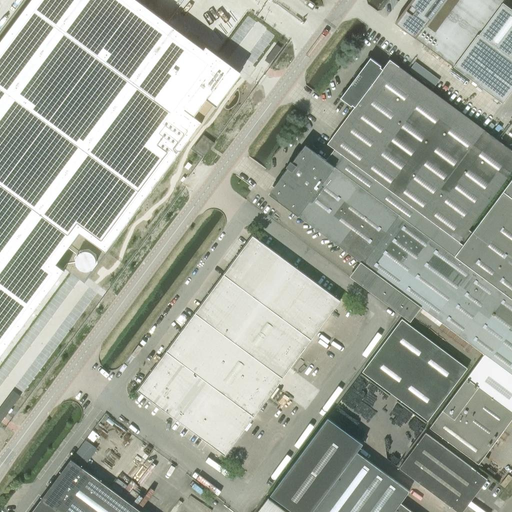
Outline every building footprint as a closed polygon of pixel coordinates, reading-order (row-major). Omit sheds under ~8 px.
[(0,356),(65,270),(56,263),(79,232),(106,251),(214,105),(237,75),(191,40),(137,0),(30,0),(0,41),(0,356)] [(146,0),(173,18),(181,11),(181,18),(194,34),(209,35),(218,28),(217,34),(214,36),(239,53),(245,48),(245,45),(249,41),(256,46),(261,42),(256,39),(257,37),(249,36),(252,30),(254,16),(252,13),(259,8),(264,8),(265,0),(146,0)] [(511,9),(502,2),(504,0),(413,0),(396,24),(421,42),(502,103),(511,89),(511,9)] [(286,33),(288,30),(285,20),(281,18),(281,10),(280,7),(273,8),(274,12),(269,14),(263,10),(264,12),(271,18),(266,20),(274,26),(274,32),(276,36),(269,37),(265,42),(268,42),(269,53),(268,53),(263,60),(254,61),(251,65),(251,73),(258,78),(273,55),(274,58),(286,40),(286,33)] [(279,179),(269,194),(281,203),(282,204),(288,208),(362,264),(356,272),(412,314),(419,306),(484,355),(429,428),(478,464),(511,418),(511,151),(393,63),(389,60),(382,70),(379,67),(380,66),(370,58),(340,98),(351,106),(352,105),(355,107),(348,116),(334,134),(327,143),(335,149),(326,160),(318,154),(314,160),(301,150),(279,179)] [(415,62),(409,70),(433,88),(439,80),(415,62)] [(203,135),(194,147),(205,155),(214,143),(203,135)] [(340,300),(252,235),(137,390),(225,455),(340,300)] [(428,420),(466,367),(401,319),(362,371),(428,420)] [(363,444),(329,418),(271,495),(293,511),(412,511),(400,503),(409,491),(357,452),(363,444)] [(457,511),(462,511),(487,479),(426,433),(399,468),(457,511)] [(110,448),(96,464),(108,474),(121,457),(110,448)] [(42,498),(32,511),(141,511),(71,460),(45,494),(42,498)] [(286,511),(268,499),(258,511),(286,511)]
